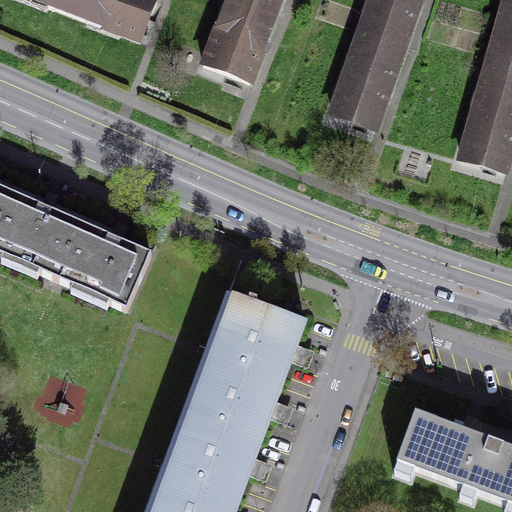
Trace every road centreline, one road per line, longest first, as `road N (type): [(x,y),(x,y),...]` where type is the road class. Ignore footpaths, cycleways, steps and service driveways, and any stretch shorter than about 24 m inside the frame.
road 1 (secondary): [(399,263),(0,95)]
road 2 (residential): [(305,511),(376,322)]
road 3 (residential): [(511,369),(376,322)]
